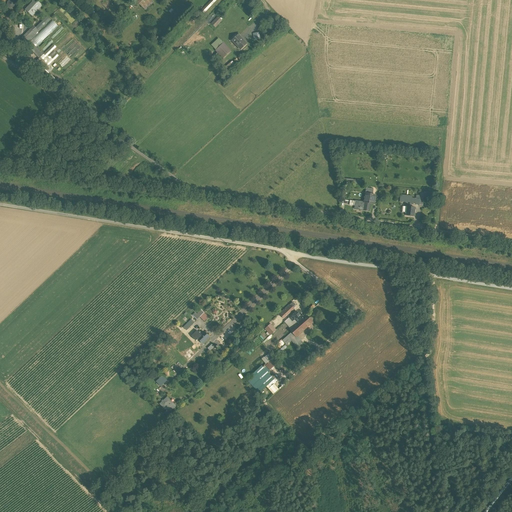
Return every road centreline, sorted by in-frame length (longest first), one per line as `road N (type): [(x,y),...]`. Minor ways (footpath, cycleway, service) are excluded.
road 1 (track): [(225,511),(428,352),(432,275)]
road 2 (track): [(0,169),(191,190)]
road 3 (track): [(112,511),(0,402)]
road 4 (track): [(304,255),(432,275)]
